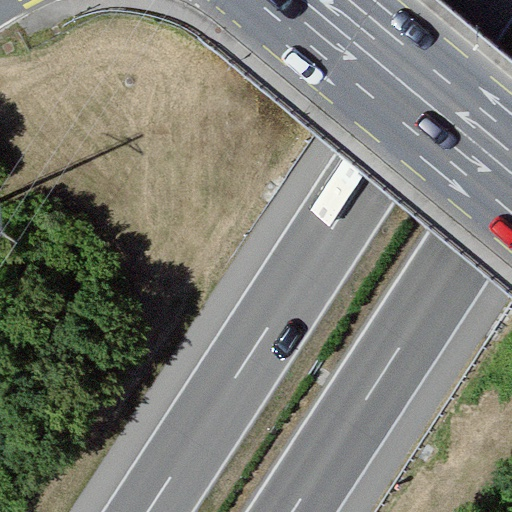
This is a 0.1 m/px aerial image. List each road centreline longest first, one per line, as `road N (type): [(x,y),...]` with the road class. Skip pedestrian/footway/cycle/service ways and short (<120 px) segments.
road 1 (motorway): [(480,0),(148,511)]
road 2 (motorway): [(293,511),(511,173)]
road 3 (secondary): [(511,172),(302,0)]
